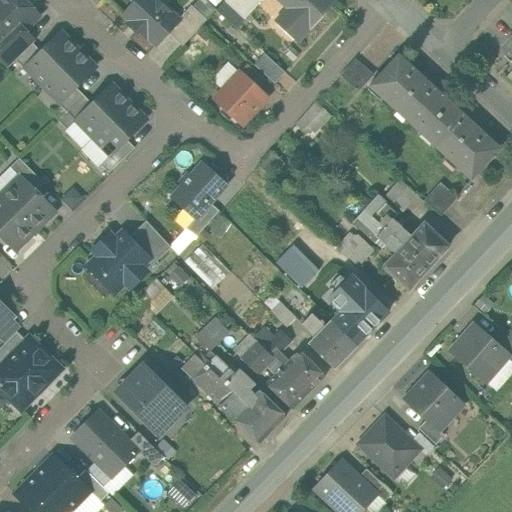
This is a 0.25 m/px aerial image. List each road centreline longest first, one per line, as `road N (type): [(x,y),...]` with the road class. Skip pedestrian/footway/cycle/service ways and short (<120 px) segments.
road 1 (residential): [(190,121),(40,264),(40,306),(88,356),(89,382),(0,472)]
road 2 (secondary): [(232,511),(511,223)]
road 3 (residential): [(190,121),(227,150),(265,141),(388,0)]
road 4 (residential): [(63,0),(190,121)]
